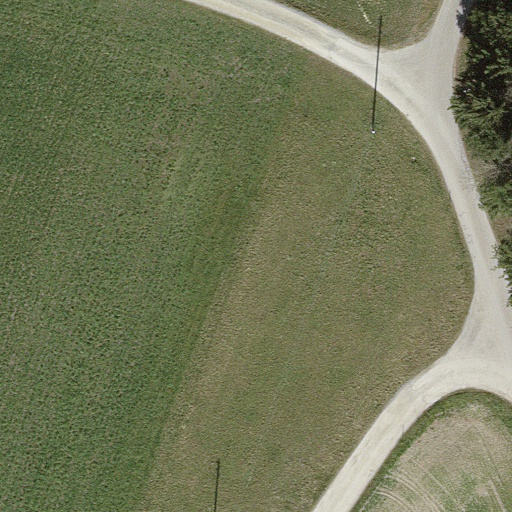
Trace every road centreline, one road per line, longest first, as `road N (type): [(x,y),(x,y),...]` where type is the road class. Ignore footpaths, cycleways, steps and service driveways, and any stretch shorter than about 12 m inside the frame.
road 1 (track): [(453,0),(424,75),(511,351)]
road 2 (track): [(501,328),(409,389),(320,511)]
road 3 (track): [(424,75),(214,0)]
